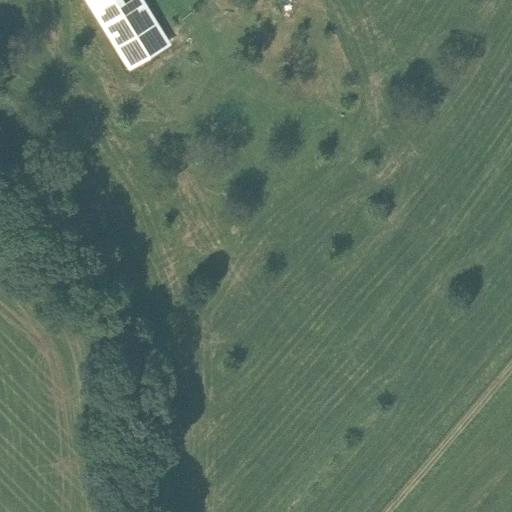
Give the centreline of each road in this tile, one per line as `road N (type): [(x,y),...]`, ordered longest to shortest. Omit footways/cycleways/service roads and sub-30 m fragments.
road 1 (track): [(135,511),(139,390),(129,338),(74,229),(0,158)]
road 2 (track): [(385,511),(511,366)]
